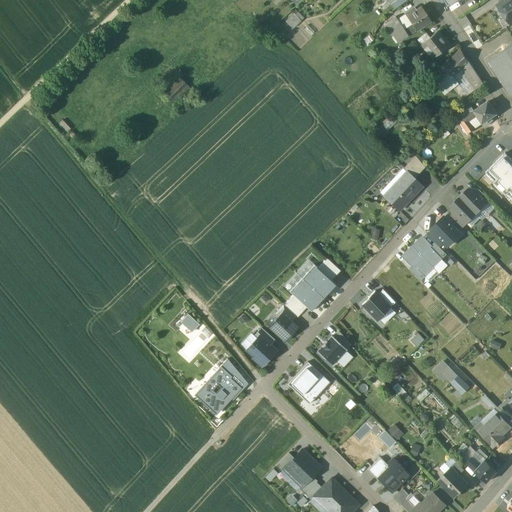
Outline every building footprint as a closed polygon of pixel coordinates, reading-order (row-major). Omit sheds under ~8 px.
[(511,0),(503,0),(498,4),(507,17),(511,13),(511,0)] [(416,11),(408,16),(412,23),(417,30),(431,21),(422,7),(416,11)] [(301,20),(295,13),(286,22),(293,28),(301,20)] [(396,16),(386,23),(392,30),(397,27),(395,25),(400,22),(396,16)] [(400,22),(395,25),(397,27),(392,30),(399,42),(409,35),(404,28),(400,22)] [(412,23),(404,28),(409,35),(417,30),(412,23)] [(448,46),(437,32),(429,38),(421,45),(427,52),(433,48),(438,54),(448,46)] [(426,33),(417,40),(421,45),(429,38),(426,33)] [(511,61),(505,49),(504,50),(488,62),(487,61),(487,62),(508,96),(511,96),(511,61)] [(469,63),(460,51),(442,65),(452,77),(453,76),(462,69),(469,63)] [(484,84),(469,63),(462,69),(472,84),(473,86),(476,90),(484,84)] [(452,77),(442,65),(432,74),(446,93),(453,88),(459,83),(453,76),(452,77)] [(462,69),(453,76),(459,83),(463,90),(472,84),(462,69)] [(191,89),(177,75),(160,88),(175,102),(181,96),(182,97),(191,89)] [(459,83),(453,88),(458,94),(463,90),(459,83)] [(181,109),(195,96),(190,91),(182,97),(175,103),(181,109)] [(497,113),(487,98),(472,108),(474,112),(477,117),(482,124),(486,121),(491,118),(497,113)] [(472,108),(471,107),(459,116),(463,124),(468,120),(466,118),(474,112),(472,108)] [(474,112),(466,118),(468,120),(469,122),(470,121),(477,117),(474,112)] [(398,122),(394,118),(385,127),(389,131),(398,122)] [(468,120),(463,124),(469,133),(474,130),(470,121),(469,122),(468,120)] [(507,195),(511,200),(511,160),(505,153),(485,173),(494,181),(493,182),(506,195),(507,195)] [(425,167),(415,156),(403,170),(406,172),(414,179),(425,167)] [(414,179),(406,172),(396,183),(397,185),(385,197),(400,210),(422,187),(414,179)] [(490,200),(479,189),(475,194),(485,204),(490,200)] [(475,194),(471,190),(467,190),(460,197),(476,213),(485,204),(475,194)] [(476,213),(460,197),(452,204),(452,208),(456,212),(466,223),(476,213)] [(466,223),(456,212),(452,216),(457,222),(462,227),(466,223)] [(452,216),(448,213),(444,217),(453,226),(457,222),(452,216)] [(444,217),(431,229),(431,230),(432,230),(439,238),(444,243),(448,246),(460,234),(453,226),(444,217)] [(439,238),(432,230),(431,230),(427,234),(435,242),(439,238)] [(422,238),(403,257),(412,266),(413,265),(424,277),(433,268),(432,267),(442,258),(430,247),(422,238)] [(439,238),(435,242),(439,247),(444,243),(439,238)] [(439,247),(435,242),(430,247),(442,258),(446,254),(439,247)] [(448,255),(444,258),(449,265),(454,262),(448,255)] [(481,255),(477,261),(484,264),(487,258),(481,255)] [(318,269),(330,280),(339,270),(327,259),(318,269)] [(323,298),(336,285),(330,280),(318,269),(314,265),(302,279),(323,298)] [(424,277),(413,265),(412,266),(409,269),(420,281),(424,277)] [(311,312),(323,298),(302,279),(289,292),(292,295),(305,306),(311,312)] [(378,294),(390,307),(395,302),(382,289),(378,294)] [(378,294),(375,291),(362,304),(377,320),(390,307),(378,294)] [(296,316),(305,306),(292,295),(283,304),(296,316)] [(296,316),(283,304),(276,312),(280,316),(282,313),(291,321),(296,316)] [(189,313),(181,321),(192,331),(199,322),(189,313)] [(291,321),(282,313),(280,316),(269,327),(284,340),(297,327),(291,321)] [(274,339),(261,327),(254,335),(257,338),(259,335),(270,345),(274,339)] [(339,332),(334,338),(346,349),(351,344),(339,332)] [(257,338),(246,350),(254,357),(253,358),(261,365),(275,350),(270,345),(259,335),(257,338)] [(334,338),(331,336),(317,351),(332,365),(346,349),(334,338)] [(219,368),(241,388),(246,382),(227,359),(219,368)] [(462,393),(468,387),(443,361),(433,371),(442,380),(445,376),(462,393)] [(329,382),(307,362),(297,373),(299,375),(289,386),(309,404),(329,382)] [(241,388),(219,368),(194,395),(216,415),(241,388)] [(511,385),(506,380),(485,401),(490,406),(492,404),(499,410),(501,409),(502,410),(507,403),(511,397),(511,385)] [(406,395),(402,390),(397,395),(406,404),(411,400),(406,395)] [(430,396),(421,403),(425,408),(434,400),(430,396)] [(511,407),(507,403),(502,410),(511,418),(511,407)] [(501,409),(499,410),(497,412),(510,425),(511,423),(511,418),(502,410),(501,409)] [(497,412),(478,429),(493,446),(500,440),(498,437),(510,426),(510,425),(497,412)] [(396,424),(390,431),(398,439),(404,432),(396,424)] [(416,444),(411,455),(416,457),(421,446),(416,444)] [(485,460),(471,446),(461,457),(466,462),(472,456),(476,459),(481,464),(485,460)] [(294,458),(283,469),(292,478),(311,458),(302,449),(294,458)] [(283,469),(294,458),(288,453),(276,465),(282,471),(283,469)] [(472,456),(466,462),(470,466),(476,459),(472,456)] [(390,467),(380,457),(367,470),(378,480),(379,479),(379,478),(390,467)] [(321,467),(311,458),(292,478),(301,486),(301,487),(312,476),(321,467)] [(476,459),(470,466),(475,471),(481,464),(476,459)] [(485,460),(481,464),(475,471),(487,481),(497,471),(485,460)] [(408,474),(396,461),(390,467),(379,478),(379,479),(391,491),(401,481),(402,481),(403,480),(408,474)] [(464,470),(456,461),(449,467),(450,468),(452,470),(453,469),(458,475),(464,470)] [(458,475),(453,469),(452,470),(450,468),(438,479),(454,496),(466,483),(458,475)] [(283,469),(282,471),(279,473),(296,491),(299,488),(301,486),(292,478),(283,469)] [(304,494),(316,482),(317,481),(312,476),(301,487),(301,486),(299,488),(304,494)] [(344,492),(345,491),(331,478),(322,488),(314,496),(327,509),(344,492)] [(314,496),(322,488),(316,482),(304,494),(311,500),(314,496)] [(409,495),(403,488),(394,497),(400,504),(409,495)] [(327,509),(326,509),(328,511),(350,511),(358,505),(344,492),(327,509)] [(433,492),(413,511),(438,511),(446,504),(433,492)] [(327,509),(314,496),(311,500),(309,501),(320,511),(328,511),(326,509),(327,509)]
